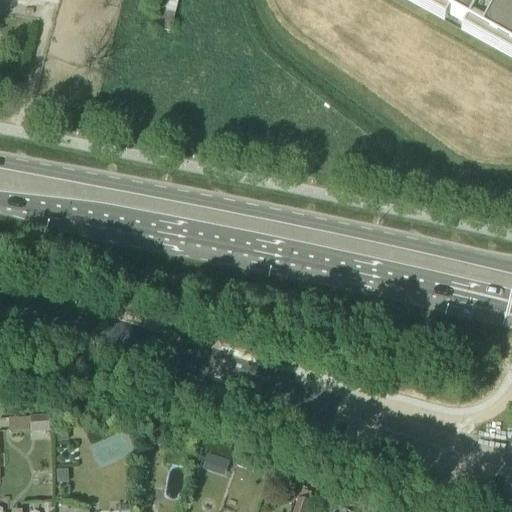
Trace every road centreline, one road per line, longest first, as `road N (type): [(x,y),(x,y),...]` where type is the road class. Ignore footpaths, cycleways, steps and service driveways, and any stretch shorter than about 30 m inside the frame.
road 1 (primary): [(0,200),(511,309)]
road 2 (primary): [(511,267),(0,163)]
road 3 (tertiary): [(395,434),(148,342),(0,309)]
road 4 (tertiary): [(395,434),(429,457),(511,487)]
